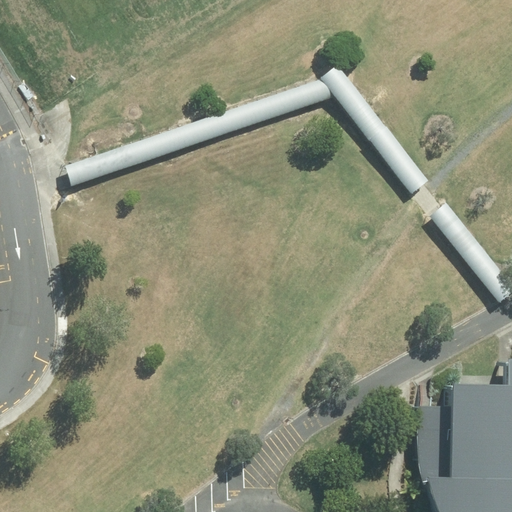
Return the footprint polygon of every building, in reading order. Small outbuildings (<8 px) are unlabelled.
[(307,82),(65,165),(72,184),(321,99),(402,197),(421,182),(326,67),(307,82)] [(441,203),(422,217),(488,306),(507,292),(441,203)] [(511,386),(509,387),(454,386),(452,476),(511,477),(511,386)] [(452,476),(452,406),(417,405),(416,444),(418,469),(422,484),(428,483),(428,476),(452,476)] [(511,511),(511,477),(452,476),(428,476),(428,483),(439,511),(511,511)]
